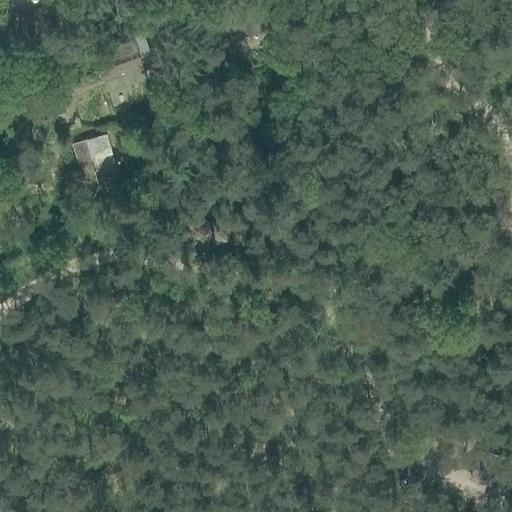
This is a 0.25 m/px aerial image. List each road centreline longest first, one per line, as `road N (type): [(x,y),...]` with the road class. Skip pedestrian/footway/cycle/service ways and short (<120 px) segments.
road 1 (track): [(0,311),(58,274),(94,261),(142,258),(368,297),(416,291),(481,258),(511,218)]
road 2 (track): [(511,146),(490,113),(440,72),(431,42),(444,0)]
